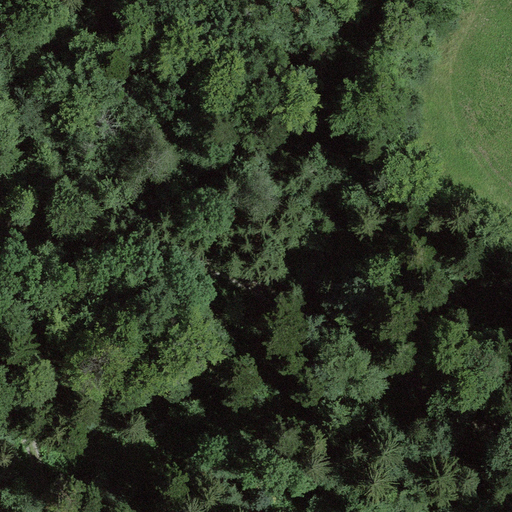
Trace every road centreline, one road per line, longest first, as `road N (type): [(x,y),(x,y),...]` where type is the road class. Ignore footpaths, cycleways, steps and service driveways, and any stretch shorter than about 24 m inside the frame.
road 1 (track): [(511,433),(185,251),(0,228)]
road 2 (track): [(0,389),(33,446),(43,511)]
